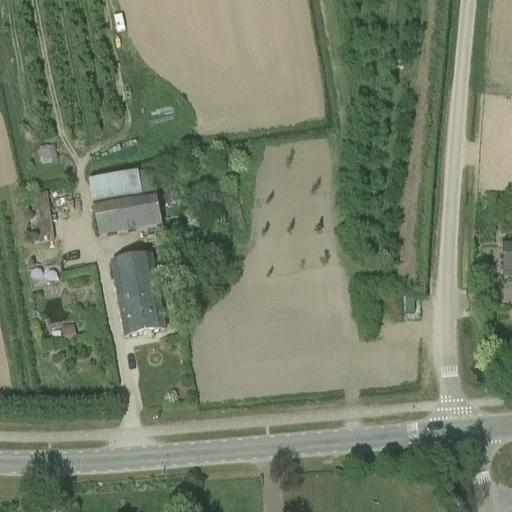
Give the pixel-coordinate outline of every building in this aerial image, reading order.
[(57,163),(54,147),(39,149),(39,152),(37,153),(40,167),(57,163)] [(136,174),(136,173),(87,182),(100,241),(162,228),(156,200),(152,172),(136,174)] [(46,194),(25,197),(33,246),(54,243),(46,194)] [(511,280),(511,243),(503,244),(503,281),(511,280)] [(164,334),(149,257),(111,265),(125,341),(164,334)] [(152,270),(155,282),(168,279),(166,267),(152,270)] [(395,316),(394,301),(370,302),(370,317),(395,316)] [(64,346),(75,344),(72,327),(61,329),(64,346)]
